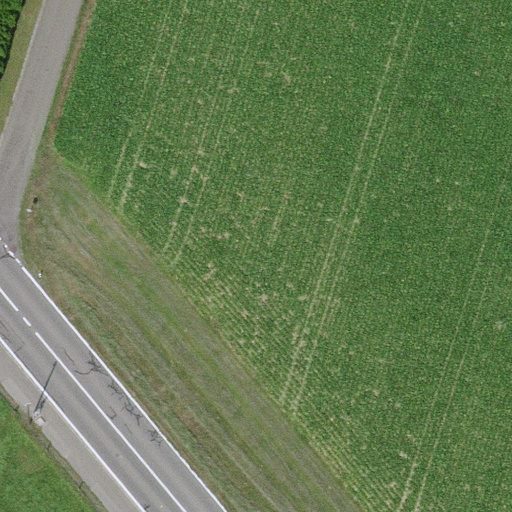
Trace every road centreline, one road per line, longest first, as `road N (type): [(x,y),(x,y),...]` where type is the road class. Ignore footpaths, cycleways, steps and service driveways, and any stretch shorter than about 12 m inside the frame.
road 1 (primary): [(0,286),(187,511)]
road 2 (track): [(0,198),(65,0)]
